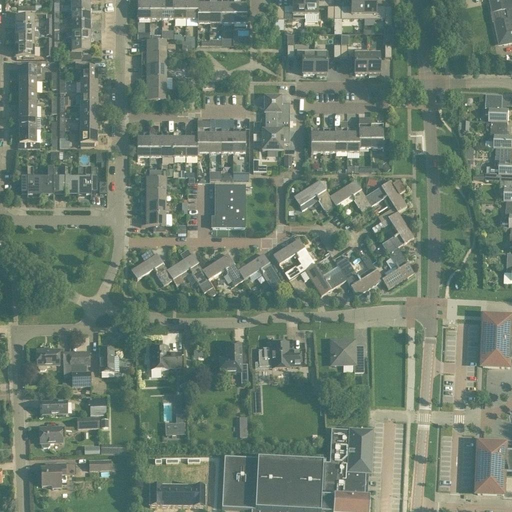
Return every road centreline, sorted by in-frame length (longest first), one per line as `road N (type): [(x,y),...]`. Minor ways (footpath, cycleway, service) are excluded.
road 1 (residential): [(430,311),(206,322),(95,309)]
road 2 (residential): [(22,511),(15,332),(75,331),(95,309)]
road 3 (tertiary): [(430,311),(425,87)]
road 4 (tertiary): [(415,511),(430,311)]
road 5 (residential): [(301,108),(379,108),(379,89),(301,88),(301,97)]
road 6 (residential): [(120,244),(264,243),(280,232)]
road 7 (residential): [(280,232),(280,187),(297,174),(301,108)]
road 8 (residential): [(121,119),(244,113)]
road 9 (residential): [(120,221),(13,221),(0,212)]
